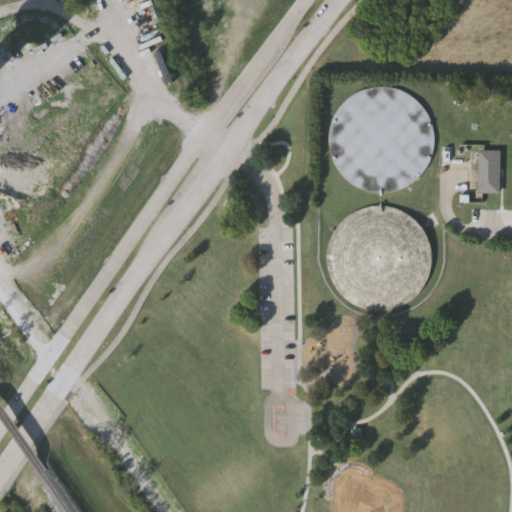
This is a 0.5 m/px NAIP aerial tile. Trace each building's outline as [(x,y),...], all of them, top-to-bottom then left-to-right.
[(104,92),(90,83),(96,73),(110,83),(104,92)] [(379,82),(391,83),(403,88),(414,96),(422,105),(428,117),(431,129),(430,142),(427,155),(421,166),(412,175),(402,182),(390,187),(377,188),(364,186),(353,182),(342,174),(334,164),(328,153),(325,140),(326,128),(329,115),(335,104),(344,94),(354,87),(366,83),(379,82)] [(72,108),(79,98),(92,108),(84,117),(72,108)] [(478,190),(478,147),(500,147),(501,190),(478,190)] [(428,257),(427,267),(424,276),(418,286),(412,294),(404,300),(395,305),(385,308),(375,309),(365,308),(356,305),(347,300),(338,293),(332,285),(327,276),(324,267),(323,256),(324,246),(326,236),(332,226),(338,218),(347,211),(355,207),(365,204),(375,203),(385,204),(396,207),(405,212),(413,219),(419,227),(424,236),(427,246),(428,257)] [(400,323),(415,323),(415,338),(400,338),(400,331),(400,323)] [(349,429),(360,428),(361,439),(355,440),(350,440),(349,434),(349,429)]
